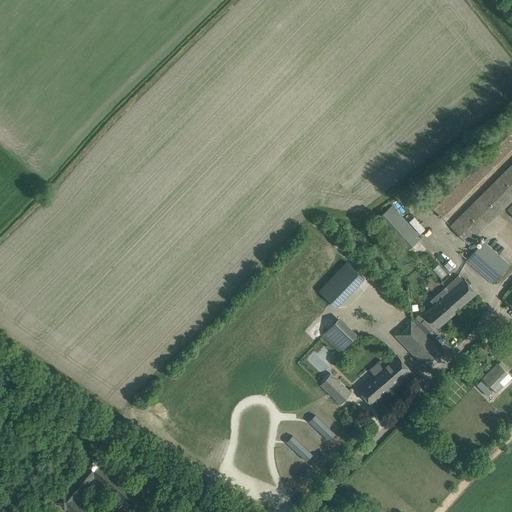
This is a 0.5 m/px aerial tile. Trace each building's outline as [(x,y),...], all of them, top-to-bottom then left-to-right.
[(511,135),(500,124),(493,131),(425,199),(426,201),(423,203),(427,207),(430,205),(442,217),(511,147),(511,135)] [(511,164),(451,225),(468,243),(511,199),(511,164)] [(405,250),(418,239),(416,237),(419,235),(392,206),(377,219),(405,250)] [(475,251),(467,260),(493,283),(510,264),(487,244),(484,241),(480,245),(475,242),(471,247),(475,251)] [(346,261),(319,290),(336,308),(364,278),(346,261)] [(425,313),(437,326),(476,292),(465,279),(463,280),(458,275),(444,287),(448,292),(425,313)] [(247,301),(166,387),(186,405),(267,320),(247,301)] [(321,335),(339,352),(357,334),(338,317),(321,335)] [(398,328),(393,333),(427,368),(443,353),(410,318),(405,322),(408,325),(401,331),(398,328)] [(413,372),(406,365),(398,355),(358,389),(370,403),(385,390),(388,393),(413,372)] [(497,363),(484,377),(491,384),(498,391),(504,386),(511,377),(507,373),(507,372),(499,365),(497,363)] [(340,402),(351,392),(339,380),(328,390),(340,402)] [(481,380),(476,385),(488,396),(493,391),(481,380)] [(511,387),(510,386),(501,393),(506,400),(511,395),(511,387)] [(74,405),(72,407),(86,417),(91,410),(78,400),(77,401),(74,405)] [(317,417),(311,423),(329,440),(335,434),(317,417)] [(313,454),(295,437),(289,444),(306,461),(313,454)] [(95,511),(79,498),(95,479),(130,507),(133,507),(142,495),(92,454),(83,466),(85,467),(54,501),(65,510),(66,509),(69,511),(95,511)] [(183,482),(178,488),(187,494),(189,490),(187,489),(189,486),(183,482)]
